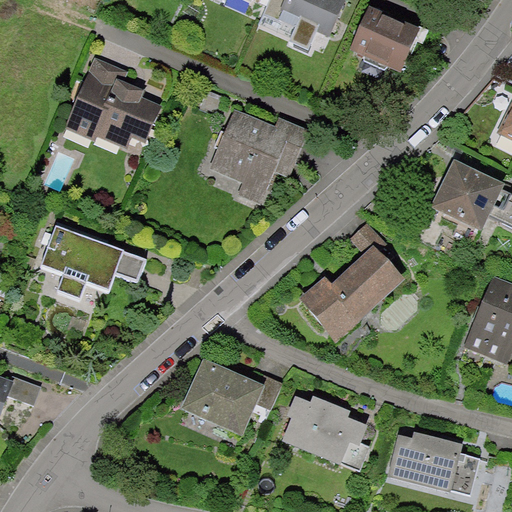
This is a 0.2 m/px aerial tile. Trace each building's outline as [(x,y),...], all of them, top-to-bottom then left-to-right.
[(205,0),(223,8),(226,0),(242,0),(251,4),(252,0),(205,0)] [(345,2),(340,0),(269,0),(257,27),(296,30),(290,41),(307,49),(313,34),(327,39),(345,2)] [(413,32),(368,11),(347,54),(364,62),(359,72),(376,79),(380,70),(396,78),(412,45),(420,49),(428,32),(415,26),(413,32)] [(127,76),(93,61),(62,131),(94,145),(96,139),(125,152),(129,144),(144,150),(160,109),(141,101),(143,96),(122,86),(127,76)] [(511,108),(498,135),(511,141),(511,108)] [(273,131),(234,114),(208,172),(241,186),(235,200),(259,210),(274,175),(291,182),(306,148),(300,128),(278,119),(273,131)] [(500,188),(451,165),(427,213),(477,237),(500,188)] [(321,281),(293,304),(328,346),(398,288),(382,270),(395,260),(368,228),(349,244),(361,258),(326,287),(321,281)] [(143,263),(52,230),(37,270),(60,278),(54,295),(78,304),(84,287),(105,295),(112,275),(135,284),(143,263)] [(511,351),(511,287),(492,280),(460,356),(504,372),(511,351)] [(255,387),(202,363),(180,412),(237,437),(246,418),(265,426),(282,387),(259,377),(255,387)] [(32,410),(40,388),(12,378),(9,386),(0,382),(0,417),(6,401),(32,410)] [(308,410),(294,404),(288,418),(293,420),(282,448),(358,479),(369,452),(360,448),(368,429),(349,421),(351,416),(312,400),(308,410)] [(398,441),(386,485),(447,502),(449,496),(468,501),(478,465),(460,460),(463,451),(411,437),(409,444),(398,441)]
